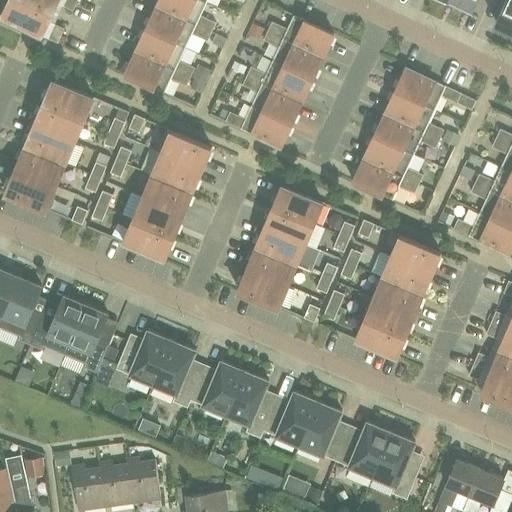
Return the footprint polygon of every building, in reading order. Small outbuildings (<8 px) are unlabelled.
[(53,10),(30,0),(9,0),(2,15),(58,41),(65,27),(48,19),(53,10)] [(77,0),(30,0),(53,10),(57,1),(73,9),(77,0)] [(208,1),(205,0),(159,0),(157,5),(212,30),(216,21),(201,14),(208,1)] [(450,0),(450,1),(471,11),(476,0),(450,0)] [(511,0),(506,0),(496,23),(511,30),(511,0)] [(212,30),(157,5),(147,27),(186,46),(193,32),(208,39),(212,30)] [(273,20),(268,29),(323,55),(334,32),(294,14),(288,27),(273,20)] [(264,29),(253,24),(248,34),(260,39),(264,29)] [(147,27),(136,49),(191,75),(195,66),(180,59),(186,46),(147,27)] [(323,55),(268,29),(264,38),(279,46),(273,59),(303,73),(313,78),(323,55)] [(191,75),(136,49),(125,72),(165,91),(172,77),(186,84),(191,75)] [(251,65),(247,74),(302,100),(313,78),(303,73),(273,59),(267,72),(251,65)] [(247,67),(234,61),(231,67),(242,72),(244,73),(247,67)] [(407,66),(396,90),(436,108),(442,95),(472,109),(477,99),(407,66)] [(302,100),(247,74),(243,83),(258,90),(252,104),(285,120),(292,123),(302,100)] [(53,79),(43,102),(84,119),(93,96),(53,79)] [(396,90),(385,112),(440,138),(444,129),(429,122),(436,108),(396,90)] [(84,119),(43,102),(34,124),(74,141),(84,119)] [(292,123),(285,120),(252,104),(245,117),(230,110),(226,120),(281,146),(292,123)] [(385,112),(375,135),(415,153),(421,140),(436,147),(440,138),(385,112)] [(135,113),(129,127),(139,131),(145,118),(135,113)] [(115,116),(109,130),(120,134),(125,121),(115,116)] [(74,141),(34,124),(24,146),(65,163),(74,141)] [(496,136),(511,143),(511,132),(501,127),(496,136)] [(194,165),(202,168),(211,146),(171,129),(161,151),(194,165)] [(120,134),(109,130),(104,142),(114,147),(120,134)] [(375,135),(364,157),(419,183),(423,174),(409,167),(415,153),(375,135)] [(511,143),(496,136),(492,145),(507,153),(501,166),(511,171),(511,143)] [(132,150),(121,145),(116,158),(126,163),(132,150)] [(24,146),(15,168),(56,185),(65,163),(24,146)] [(197,178),(202,168),(194,165),(161,151),(151,147),(141,169),(152,173),(182,186),(192,190),(197,178)] [(419,183),(364,157),(354,180),(394,199),(400,185),(415,192),(419,183)] [(116,158),(110,171),(121,176),(126,163),(116,158)] [(96,161),(91,174),(101,178),(106,165),(96,161)] [(480,172),(475,181),(511,198),(511,171),(501,166),(495,179),(480,172)] [(56,185),(15,168),(6,191),(46,208),(56,185)] [(182,186),(152,173),(142,196),(171,208),(183,213),(192,190),(182,186)] [(101,178),(91,174),(85,187),(96,191),(101,178)] [(511,198),(475,181),(471,190),(486,198),(480,211),(511,226),(511,198)] [(282,184),(273,205),(313,222),(322,201),(282,184)] [(103,190),(97,202),(107,207),(113,194),(103,190)] [(142,196),(133,218),(162,230),(174,235),(183,213),(171,208),(142,196)] [(97,202),(92,215),(102,220),(107,207),(97,202)] [(82,223),(88,209),(78,205),(72,219),(82,223)] [(273,205),(264,226),(305,243),(313,222),(273,205)] [(511,246),(511,226),(480,211),(474,224),(458,217),(454,227),(509,253),(511,246)] [(162,230),(133,218),(124,240),(164,257),(174,235),(162,230)] [(364,218),(358,232),(368,236),(374,223),(364,218)] [(344,220),(339,233),(349,237),(355,224),(344,220)] [(264,226),(255,247),(296,264),(305,243),(264,226)] [(349,237),(339,233),(334,246),(344,250),(349,237)] [(400,234),(391,255),(425,269),(431,272),(440,251),(400,234)] [(255,247),(247,267),(287,284),(296,264),(255,247)] [(362,252),(352,248),(346,260),(356,265),(362,252)] [(428,280),(431,272),(425,269),(391,255),(381,251),(372,271),(382,275),(410,287),(423,293),(428,280)] [(356,265),(346,260),(341,273),(351,278),(356,265)] [(332,279),(337,266),(327,262),(322,274),(332,279)] [(0,324),(20,276),(0,267),(0,324)] [(287,284),(247,267),(238,289),(278,306),(287,284)] [(332,279),(322,274),(316,287),(327,292),(332,279)] [(382,275),(373,296),(407,310),(414,313),(423,293),(410,287),(382,275)] [(33,309),(42,285),(20,276),(0,324),(0,327),(20,335),(18,339),(30,344),(42,316),(34,313),(33,309)] [(511,280),(508,279),(503,292),(511,295),(511,280)] [(344,293),(334,289),(329,302),(339,306),(344,293)] [(54,318),(50,320),(42,316),(30,344),(43,349),(44,346),(65,354),(86,304),(64,295),(54,318)] [(407,310),(373,296),(365,317),(397,330),(405,334),(411,320),(414,313),(407,310)] [(339,306),(329,302),(323,315),(334,319),(339,306)] [(314,321),(320,307),(310,303),(304,316),(314,321)] [(107,317),(108,313),(86,304),(65,354),(86,363),(85,367),(97,372),(109,344),(100,341),(99,337),(107,317)] [(511,316),(496,310),(491,321),(511,330),(511,316)] [(397,330),(365,317),(356,338),(396,355),(405,334),(397,330)] [(511,330),(491,321),(486,333),(503,340),(499,349),(511,354),(511,330)] [(116,368),(153,383),(172,339),(148,329),(142,343),(128,338),(116,368)] [(173,400),(187,405),(202,369),(190,363),(196,349),(172,339),(153,383),(176,392),(173,400)] [(511,354),(499,349),(495,358),(478,351),(473,363),(511,378),(511,354)] [(191,398),(226,413),(245,369),(221,359),(215,374),(202,369),(187,405),(188,406),(191,398)] [(511,378),(473,363),(469,374),(485,381),(481,391),(511,403),(511,378)] [(35,371),(21,365),(15,380),(29,386),(35,371)] [(246,430),(260,436),(275,399),(263,394),(269,379),(245,369),(226,413),(249,423),(246,430)] [(264,429),(299,444),(318,400),(294,390),(288,404),(275,399),(260,436),(261,436),(264,429)] [(83,408),(87,396),(76,392),(71,403),(83,408)] [(299,444),(336,460),(348,430),(336,425),(342,410),(318,400),(299,444)] [(336,460),(372,475),(391,430),(367,420),(361,435),(348,430),(336,460)] [(395,485),(392,492),(407,497),(422,461),(409,455),(415,440),(391,430),(372,475),(395,485)] [(130,456),(127,456),(134,503),(161,499),(156,459),(141,461),(139,445),(129,447),(130,456)] [(56,464),(71,463),(70,450),(55,451),(56,464)] [(46,473),(43,456),(24,460),(27,476),(46,473)] [(127,456),(127,459),(128,463),(114,465),(114,460),(100,462),(107,507),(134,503),(127,456)] [(469,494),(480,468),(456,458),(435,511),(445,511),(449,503),(453,504),(459,490),(469,494)] [(107,507),(100,462),(100,467),(87,469),(86,464),(73,466),(79,511),(107,507)] [(246,475),(259,480),(264,467),(252,462),(246,475)] [(461,511),(473,511),(476,511),(481,499),(494,504),(490,511),(505,511),(511,496),(511,492),(500,487),(504,478),(480,468),(469,494),(461,511)] [(16,511),(10,485),(9,485),(5,469),(0,469),(0,511),(16,511)] [(35,511),(28,481),(10,485),(16,511),(35,511)] [(183,511),(227,511),(225,489),(187,494),(189,509),(183,510),(183,511)]
